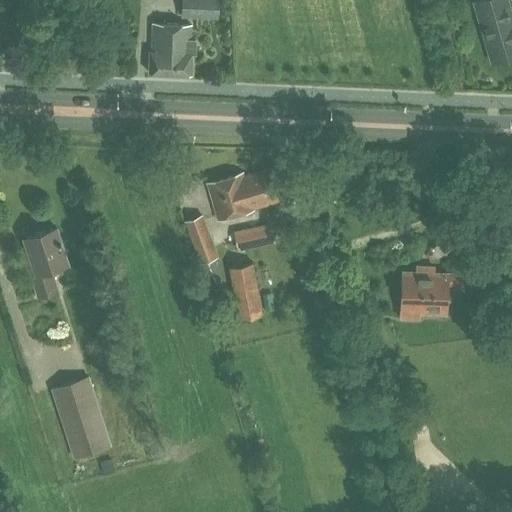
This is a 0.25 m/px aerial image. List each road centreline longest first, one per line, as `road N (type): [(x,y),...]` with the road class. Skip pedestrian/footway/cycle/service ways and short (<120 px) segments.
road 1 (primary): [(511,122),(0,98)]
road 2 (primary): [(0,116),(511,139)]
